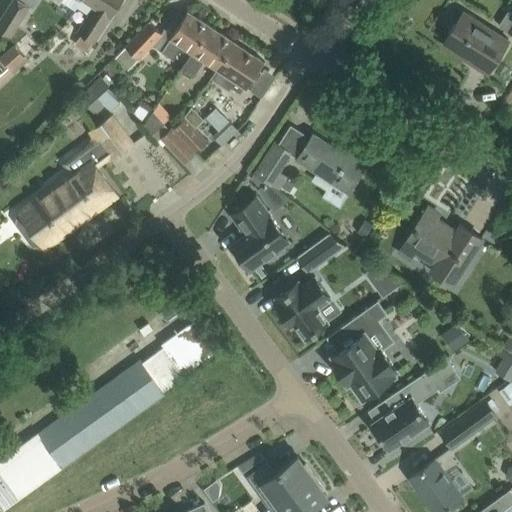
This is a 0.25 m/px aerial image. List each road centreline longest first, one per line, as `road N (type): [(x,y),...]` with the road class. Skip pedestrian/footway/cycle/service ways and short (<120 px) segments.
road 1 (residential): [(300,399),(84,511)]
road 2 (unclassified): [(511,187),(313,57)]
road 3 (residential): [(300,399),(169,217)]
road 4 (residential): [(169,217),(239,154),(313,57)]
road 5 (residential): [(0,329),(169,217)]
road 6 (residential): [(383,511),(300,399)]
